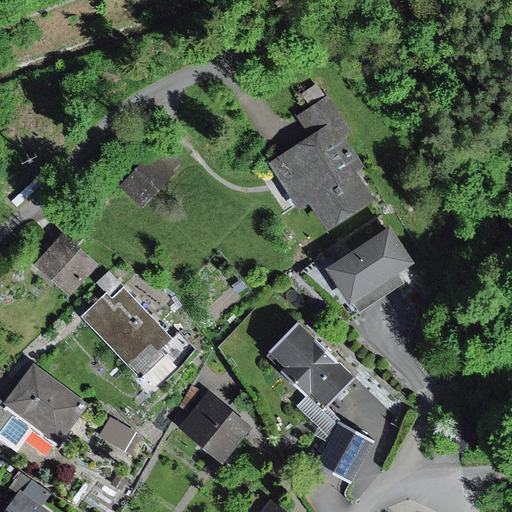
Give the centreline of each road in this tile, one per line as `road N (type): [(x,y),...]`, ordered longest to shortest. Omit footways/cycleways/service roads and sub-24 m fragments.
road 1 (residential): [(0,237),(147,93),(346,0)]
road 2 (residential): [(511,467),(406,472),(359,511)]
